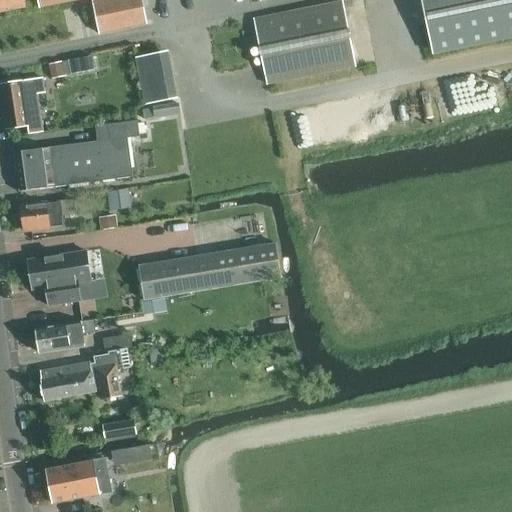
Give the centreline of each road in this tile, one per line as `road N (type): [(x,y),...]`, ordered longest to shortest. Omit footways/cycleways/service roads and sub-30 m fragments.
road 1 (track): [(511,53),(228,107),(170,28),(0,60)]
road 2 (tertiary): [(22,511),(0,353)]
